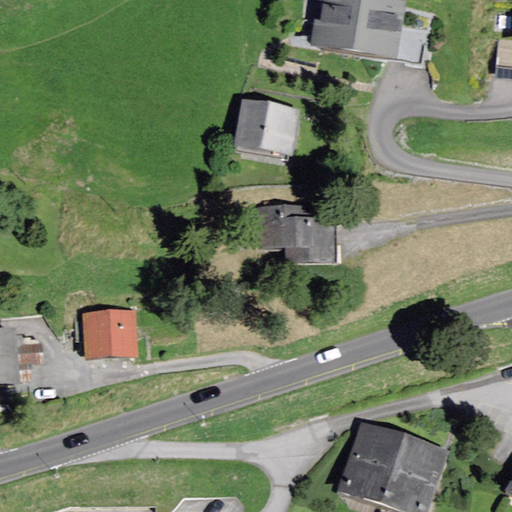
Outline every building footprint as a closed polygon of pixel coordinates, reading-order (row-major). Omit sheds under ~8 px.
[(359,0),(321,0),(314,51),(393,63),(402,6),(359,0)] [(296,114),(244,106),(237,152),(289,160),(296,114)] [(330,225),(313,225),(312,209),(262,211),(263,255),(287,254),(287,267),(331,266),(330,225)] [(133,315),(87,316),(88,362),(134,361),(133,315)] [(16,340),(16,337),(0,338),(0,391),(19,390),(19,382),(29,381),(29,365),(40,365),(39,343),(29,344),(29,341),(21,342),(21,339),(16,340)] [(428,511),(445,458),(362,432),(341,497),(387,511),(428,511)]
